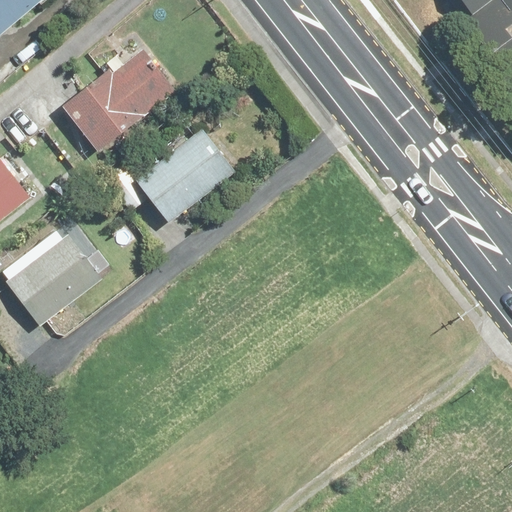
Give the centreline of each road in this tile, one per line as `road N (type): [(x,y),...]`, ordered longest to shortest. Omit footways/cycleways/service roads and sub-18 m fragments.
road 1 (primary): [(511,264),(481,237),(294,0)]
road 2 (track): [(277,511),(511,321)]
